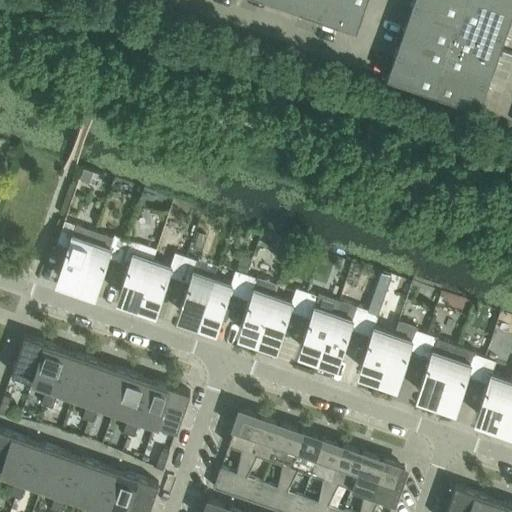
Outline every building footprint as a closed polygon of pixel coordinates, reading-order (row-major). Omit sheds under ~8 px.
[(274,0),(357,29),(366,0),(274,0)] [(479,108),(511,12),(511,0),(413,0),(387,76),(479,108)] [(76,223),(65,219),(57,241),(68,244),(58,275),(78,282),(93,239),(73,232),(76,223)] [(93,239),(78,282),(96,288),(97,288),(108,255),(118,259),(126,237),(115,233),(111,245),(93,239)] [(137,241),(126,237),(118,259),(129,262),(119,292),(119,293),(139,300),(154,257),(134,250),(137,241)] [(154,257),(139,300),(157,306),(168,273),(179,276),(186,255),(175,251),(171,263),(154,257)] [(199,317),(214,275),(218,263),(198,257),(198,259),(186,255),(179,276),(189,280),(179,310),(199,317)] [(214,275),(199,317),(217,323),(229,291),(240,294),(247,273),(236,269),(232,281),(214,275)] [(260,335),(275,293),(278,283),(258,276),(258,277),(247,273),(240,294),(250,298),(239,328),(240,328),(260,335)] [(275,293),(260,335),(278,341),(289,308),(300,312),(307,290),(296,286),(292,299),(275,293)] [(319,294),(307,290),(300,312),(310,316),(300,346),(320,353),(335,310),(315,303),(319,294)] [(335,310),(320,353),(338,359),(350,326),(360,330),(368,308),(339,298),(335,310)] [(379,312),(368,308),(360,330),(371,333),(359,366),(360,367),(379,373),(394,331),(375,324),(379,312)] [(394,331),(379,373),(397,380),(398,380),(408,350),(419,353),(426,332),(415,328),(416,325),(398,318),(394,331)] [(438,336),(426,332),(419,353),(429,357),(418,390),(438,397),(457,343),(437,336),(438,336)] [(47,341),(25,333),(12,372),(34,380),(35,376),(34,376),(47,341)] [(67,348),(47,341),(34,376),(35,376),(49,381),(55,383),(67,348)] [(457,343),(438,397),(456,403),(467,373),(477,377),(485,355),(475,352),(476,350),(457,343)] [(67,348),(55,383),(49,381),(45,392),(57,395),(60,385),(75,390),(87,355),(67,348)] [(108,362),(87,355),(75,390),(90,395),(96,397),(108,362)] [(496,359),(485,355),(477,377),(488,381),(476,413),(477,414),(497,421),(511,378),(492,371),(496,359)] [(128,369),(108,362),(96,397),(90,395),(86,406),(97,410),(101,399),(116,404),(128,369)] [(149,376),(128,369),(116,404),(131,409),(136,411),(149,376)] [(149,376),(136,411),(131,409),(127,420),(138,424),(142,413),(155,418),(157,418),(169,383),(149,376)] [(511,378),(497,421),(511,426),(511,378)] [(190,391),(169,383),(157,418),(155,418),(154,421),(177,429),(190,391)] [(57,395),(45,392),(41,403),(53,407),(57,395)] [(0,405),(0,411),(6,414),(12,396),(4,393),(0,405)] [(97,410),(86,406),(82,417),(94,421),(97,410)] [(262,416),(241,408),(228,444),(242,449),(237,471),(221,465),(214,486),(235,493),(262,416)] [(282,423),(262,416),(235,493),(255,500),(262,480),(247,475),(257,454),(270,459),(282,423)] [(138,424),(127,420),(123,431),(134,435),(138,424)] [(303,430),(282,423),(270,459),(283,463),(278,486),(262,480),(255,500),(276,507),(303,430)] [(0,469),(3,471),(4,467),(3,467),(15,431),(0,426),(0,469)] [(323,437),(303,430),(276,507),(288,511),(297,511),(303,494),(288,489),(298,469),(311,473),(323,437)] [(35,439),(15,431),(3,467),(4,467),(17,472),(23,474),(35,439)] [(319,511),(344,444),(323,437),(311,473),(323,477),(319,500),(303,494),(297,511),(319,511)] [(56,446),(35,439),(23,474),(17,472),(14,483),(25,487),(29,476),(43,481),(56,446)] [(364,451),(344,444),(319,511),(342,511),(344,509),(329,503),(339,483),(351,487),(364,451)] [(76,453),(56,446),(43,481),(58,486),(64,488),(76,453)] [(162,448),(156,466),(163,468),(169,451),(162,448)] [(365,511),(384,458),(364,451),(351,487),(364,492),(359,511),(353,511),(344,509),(342,511),(365,511)] [(97,460),(76,453),(64,488),(58,486),(54,497),(66,501),(69,490),(84,495),(97,460)] [(406,466),(384,458),(365,511),(371,511),(379,497),(393,502),(406,466)] [(117,467),(97,460),(84,495),(99,500),(105,502),(117,467)] [(137,474),(117,467),(105,502),(99,500),(95,511),(98,511),(107,511),(110,504),(124,509),(125,509),(137,474)] [(148,511),(159,482),(137,474),(125,509),(124,509),(122,511),(148,511)] [(25,487),(14,483),(10,493),(21,497),(25,487)] [(469,511),(477,490),(456,483),(445,511),(469,511)] [(492,511),(498,497),(477,490),(469,511),(492,511)] [(66,501),(54,497),(51,508),(62,511),(66,501)] [(511,511),(511,502),(498,497),(492,511),(511,511)] [(228,511),(230,506),(209,499),(204,511),(228,511)]
